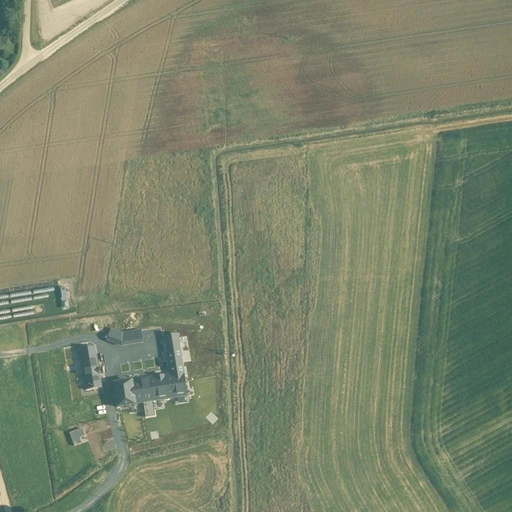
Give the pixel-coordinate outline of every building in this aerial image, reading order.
[(0,34),(10,28),(0,13),(0,34)] [(185,307),(122,317),(124,325),(178,317),(187,316),(185,307)] [(187,316),(178,317),(181,336),(200,333),(197,314),(187,316)] [(178,317),(124,325),(108,328),(111,345),(136,342),(165,338),(177,336),(181,336),(178,317)] [(69,322),(49,324),(50,337),(71,334),(69,322)] [(177,336),(165,338),(166,345),(178,344),(177,336)] [(136,342),(111,345),(111,348),(116,353),(138,350),(136,342)] [(178,344),(166,345),(167,352),(179,350),(178,344)] [(100,347),(94,348),(96,361),(103,360),(100,347)] [(94,348),(81,350),(87,390),(101,388),(96,361),(94,348)] [(179,350),(167,352),(171,375),(148,379),(149,388),(142,389),(144,403),(152,402),(187,396),(179,350)] [(75,358),(54,361),(55,373),(76,370),(75,358)] [(148,379),(131,382),(114,384),(118,408),(135,405),(143,403),(144,403),(142,389),(149,388),(148,379)] [(188,406),(187,396),(152,402),(155,416),(163,415),(162,410),(188,406)] [(145,417),(155,416),(152,402),(144,403),(143,403),(145,417)]
